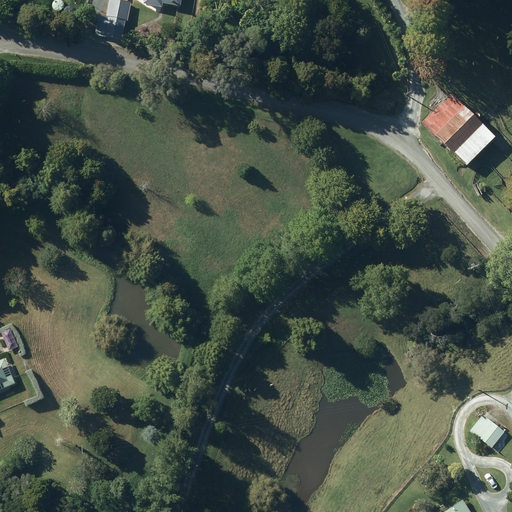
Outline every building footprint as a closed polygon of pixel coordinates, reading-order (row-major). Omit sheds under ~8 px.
[(120,42),(129,3),(113,0),(107,0),(104,18),(96,16),(92,36),(120,42)] [(135,0),(140,1),(139,7),(158,10),(159,5),(179,9),(181,0),(135,0)] [(491,137),(450,93),(419,122),(461,166),(491,137)] [(511,434),(479,410),(464,430),(496,453),(511,434)] [(466,511),(459,501),(442,511),(466,511)]
